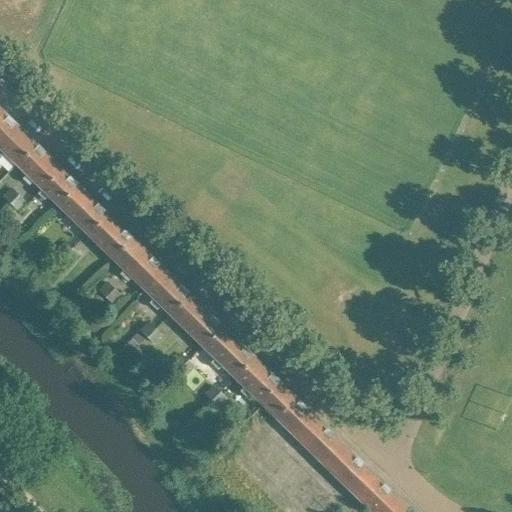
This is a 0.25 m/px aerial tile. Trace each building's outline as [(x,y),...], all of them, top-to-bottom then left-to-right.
[(3,112),(0,115),(0,148),(16,164),(36,143),(3,112)] [(36,143),(16,164),(33,180),(53,160),(36,143)] [(53,160),(33,180),(58,204),(78,184),(53,160)] [(78,184),(58,204),(86,232),(106,211),(78,184)] [(12,188),(4,196),(13,205),(21,196),(12,188)] [(106,211),(86,232),(114,258),(133,238),(106,211)] [(61,236),(53,244),(62,253),(70,245),(61,236)] [(133,238),(114,258),(143,287),(143,286),(163,267),(163,266),(133,238)] [(70,245),(62,253),(71,262),(79,253),(70,245)] [(165,269),(146,289),(171,313),(190,293),(166,269),(165,269)] [(109,282),(100,291),(113,303),(121,294),(109,282)] [(190,293),(171,313),(203,345),(223,325),(190,293)] [(148,320),(122,345),(128,351),(145,334),(153,325),(148,320)] [(153,325),(145,334),(157,346),(166,338),(153,325)] [(223,325),(203,345),(236,376),(255,356),(223,325)] [(178,350),(170,359),(179,367),(187,359),(178,350)] [(255,356),(236,376),(266,406),(285,386),(255,356)] [(187,359),(179,367),(188,376),(196,368),(187,359)] [(211,382),(202,390),(211,399),(220,391),(211,382)] [(285,386),(266,406),(375,511),(404,511),(410,507),(285,386)] [(220,391),(211,399),(220,408),(229,399),(220,391)]
